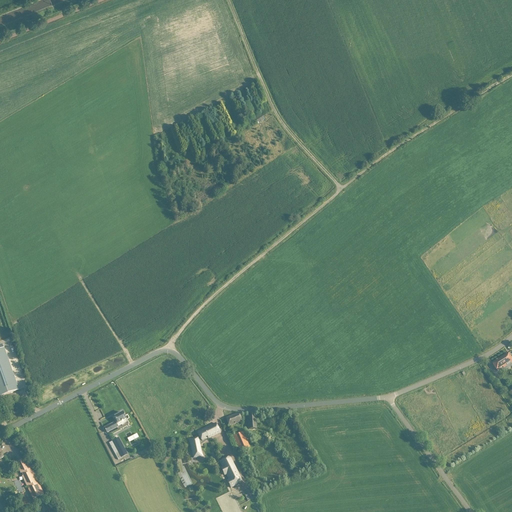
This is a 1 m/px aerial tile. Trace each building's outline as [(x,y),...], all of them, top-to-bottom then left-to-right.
[(265,119),(261,114),(255,119),(258,124),(265,119)] [(0,396),(19,390),(4,348),(2,344),(0,344),(0,396)] [(511,359),(508,353),(492,363),(497,371),(501,369),(503,372),(511,365),(511,359)] [(126,420),(122,413),(115,417),(117,422),(104,428),(107,433),(118,427),(117,425),(118,424),(122,422),(123,422),(126,420)] [(239,413),(226,418),(229,426),(232,424),(242,421),(240,416),(239,413)] [(257,429),(256,414),(248,415),(249,429),(257,429)] [(220,433),(216,423),(197,433),(200,437),(198,438),(195,438),(193,438),(191,439),(189,439),(189,440),(190,441),(190,442),(190,444),(191,446),(191,447),(192,448),(192,451),(193,454),(193,458),(202,456),(200,448),(199,445),(208,438),(208,439),(220,433)] [(243,433),(233,437),(240,452),(249,448),(243,433)] [(124,449),(115,454),(118,459),(127,454),(124,449)] [(27,458),(16,463),(21,474),(22,473),(23,476),(22,476),(27,487),(28,486),(29,489),(28,489),(33,500),(44,494),(39,484),(38,485),(37,482),(38,481),(33,471),(32,472),(30,469),(31,468),(27,458)] [(223,460),(220,462),(223,467),(226,474),(229,480),(227,481),(231,488),(242,482),(232,461),(225,464),(223,460)]
